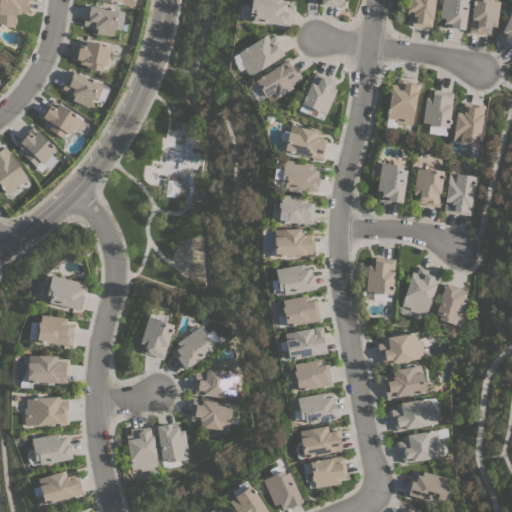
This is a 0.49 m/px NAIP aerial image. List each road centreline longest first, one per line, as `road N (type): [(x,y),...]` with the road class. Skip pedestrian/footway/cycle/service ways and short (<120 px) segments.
road 1 (residential): [(339,511),(374,493),(336,262),(340,180),(362,88),(371,0)]
road 2 (residential): [(72,187),(111,255),(93,402),(113,511)]
road 3 (tertiary): [(160,0),(128,121),(35,224),(0,247)]
road 4 (residential): [(307,40),(447,59),(485,72)]
road 5 (residential): [(0,113),(45,52),(56,0)]
road 6 (residential): [(336,227),(426,234),(459,250)]
